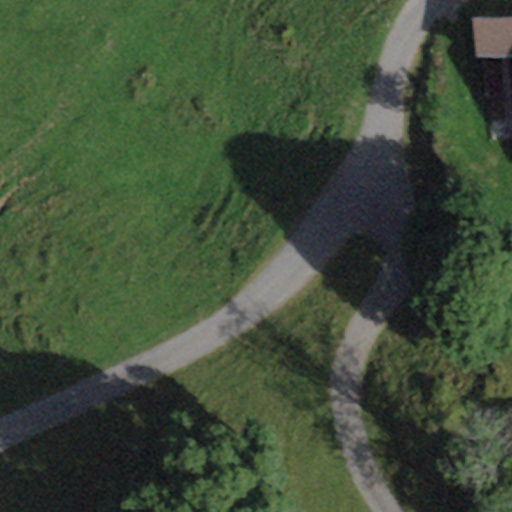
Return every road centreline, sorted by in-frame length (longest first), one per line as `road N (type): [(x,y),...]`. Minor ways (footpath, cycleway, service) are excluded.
road 1 (unclassified): [(0,433),(166,360),(244,311),(291,269),(374,152),(393,66),(433,0)]
road 2 (track): [(389,511),(356,441),(349,400),(350,358),(363,326),(402,280),(406,247),(374,152)]
